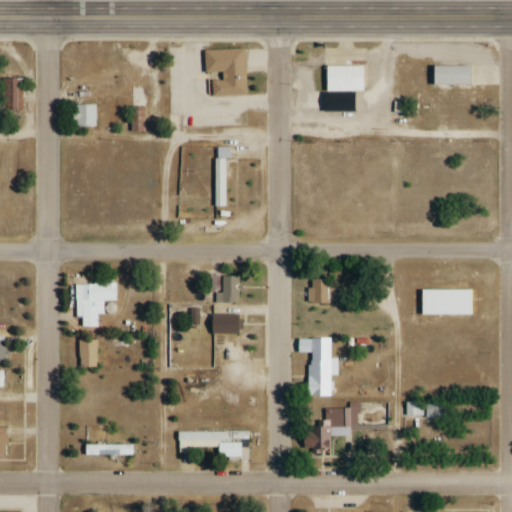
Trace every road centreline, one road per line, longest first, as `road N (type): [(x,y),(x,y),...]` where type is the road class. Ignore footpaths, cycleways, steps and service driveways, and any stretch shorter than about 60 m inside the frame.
road 1 (primary): [(511,21),(0,23)]
road 2 (residential): [(511,252),(0,254)]
road 3 (residential): [(511,483),(0,483)]
road 4 (residential): [(281,511),(279,20)]
road 5 (residential): [(48,511),(49,23)]
